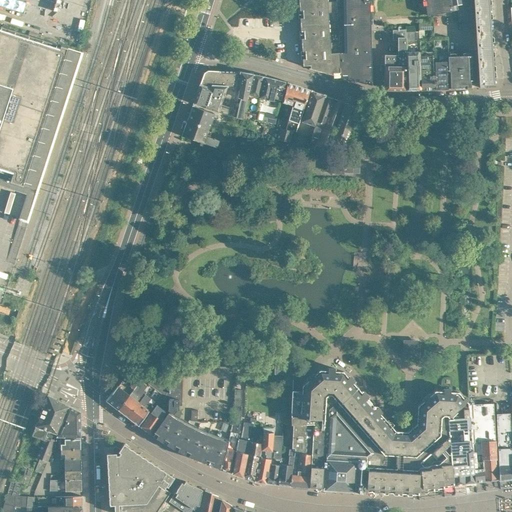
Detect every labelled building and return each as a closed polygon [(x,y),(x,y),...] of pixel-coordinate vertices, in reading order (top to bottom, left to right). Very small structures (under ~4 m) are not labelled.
[(335,0),(336,2),(337,12),(339,42),(340,72),(340,75),(341,75),(341,77),(372,85),(370,1),(369,0),(335,0)] [(426,0),(428,6),(426,6),(427,15),(451,11),(450,6),(458,5),(459,21),(472,20),(470,0),(426,0)] [(473,0),(479,87),(485,87),(485,86),(484,82),(488,82),(488,86),(495,86),(495,80),(495,79),(495,80),(489,0),(473,0)] [(328,13),(337,12),(336,2),(327,2),(299,4),(300,24),(329,23),(328,13)] [(330,42),(329,23),(300,24),(302,45),(330,42)] [(23,185),(68,47),(0,25),(0,171),(12,175),(10,181),(23,185)] [(419,39),(419,30),(405,31),(405,40),(419,39)] [(405,90),(405,40),(405,31),(394,31),(394,42),(398,42),(398,56),(384,55),(384,88),(384,89),(385,89),(385,90),(386,90),(405,90)] [(340,72),(339,42),(330,42),(302,45),(303,66),(310,65),(310,69),(332,75),(333,73),(340,72)] [(421,89),(420,53),(420,51),(406,52),(407,90),(421,89)] [(436,89),(435,75),(433,75),(432,52),(420,53),(421,89),(436,89)] [(446,53),(447,62),(447,69),(450,69),(450,88),(472,88),(471,56),(453,57),(453,53),(446,53)] [(448,89),(447,69),(447,62),(435,62),(435,75),(436,89),(448,89)] [(239,89),(240,72),(207,70),(204,73),(200,84),(234,86),(233,88),(239,89)] [(248,93),(253,75),(240,72),(239,89),(238,95),(238,97),(241,98),(236,117),(242,118),(243,111),(248,93)] [(259,96),(265,77),(253,75),(248,93),(259,96)] [(280,100),(285,82),(265,77),(259,96),(274,100),(274,98),(280,100)] [(293,106),(300,87),(287,83),(282,102),(293,106)] [(235,108),(238,97),(238,95),(239,89),(233,88),(234,86),(200,84),(193,103),(218,112),(232,116),(235,108)] [(295,132),(310,90),(300,87),(293,106),(285,129),(295,132)] [(314,129),(325,96),(312,91),(301,122),(309,124),(308,127),(314,129)] [(324,129),(335,99),(325,96),(314,129),(311,137),(308,146),(308,147),(314,149),(315,146),(321,128),(324,129)] [(335,118),(332,127),(335,128),(334,130),(342,133),(341,135),(356,141),(364,120),(355,117),(359,104),(346,99),(338,120),(335,118)] [(218,115),(193,106),(187,120),(208,128),(212,116),(217,118),(218,115)] [(205,136),(208,128),(187,120),(182,135),(198,141),(197,143),(202,145),(203,143),(215,147),(218,140),(205,136)] [(292,132),(279,128),(277,140),(289,143),(292,132)] [(305,155),(296,156),(297,173),(313,174),(313,184),(358,187),(353,170),(349,171),(334,170),(335,161),(325,161),(325,162),(305,160),(305,155)] [(420,342),(403,341),(402,358),(419,360),(420,342)] [(180,369),(180,365),(181,354),(177,354),(172,369),(180,369)] [(246,368),(246,358),(246,356),(236,356),(235,367),(246,368)] [(285,358),(285,359),(284,385),(293,386),(293,376),(296,376),(296,371),(285,359),(285,358)] [(182,406),(182,384),(183,377),(179,376),(180,369),(172,369),(168,383),(165,388),(163,401),(166,402),(165,405),(172,408),(171,411),(174,413),(176,410),(178,410),(179,405),(179,406),(182,406)] [(449,430),(448,428),(447,418),(469,417),(468,408),(468,396),(463,395),(459,390),(434,389),(416,405),(416,410),(422,410),(421,427),(418,427),(415,424),(407,431),(395,430),(343,371),(320,369),(302,385),(302,391),(292,390),(292,392),(291,412),(291,424),(293,424),(313,423),(313,428),(307,486),(324,487),(326,459),(356,461),(358,459),(363,459),(366,462),(366,464),(364,490),(419,494),(419,492),(424,492),(423,490),(434,489),(433,488),(443,487),(443,485),(454,485),(451,457),(450,443),(449,430)] [(164,412),(165,405),(166,402),(163,401),(165,388),(147,382),(146,385),(137,378),(134,382),(136,387),(119,410),(143,428),(152,435),(161,422),(165,413),(164,412)] [(136,387),(134,382),(127,390),(125,392),(118,386),(107,400),(119,410),(136,387)] [(249,443),(251,431),(253,424),(241,421),(241,406),(241,399),(242,390),(235,389),(234,423),(235,423),(234,432),(237,433),(232,463),(234,463),(232,472),(243,476),(249,443)] [(57,411),(61,402),(48,395),(34,428),(32,435),(44,439),(45,436),(55,410),(57,411)] [(57,434),(69,406),(61,402),(57,411),(55,410),(45,436),(44,439),(37,457),(40,458),(35,470),(42,473),(51,449),(55,440),(56,437),(57,434)] [(496,458),(493,403),(469,404),(469,417),(471,428),(472,441),(473,459),(475,459),(480,459),(480,463),(483,462),(485,481),(499,479),(498,458),(496,458)] [(230,439),(228,439),(218,436),(208,432),(198,427),(188,422),(182,419),(174,413),(171,411),(172,408),(165,405),(164,412),(165,413),(161,422),(152,435),(159,439),(167,444),(166,445),(167,445),(173,449),(173,448),(186,455),(186,454),(188,455),(188,456),(190,457),(196,459),(202,462),(206,463),(208,463),(208,464),(223,469),(224,462),(223,462),(230,439)] [(80,437),(80,424),(80,412),(69,406),(57,434),(56,437),(80,437)] [(469,417),(447,418),(448,428),(449,430),(471,428),(469,417)] [(511,477),(511,469),(511,448),(510,419),(496,419),(498,448),(498,458),(499,479),(511,477)] [(235,423),(234,423),(232,423),(228,439),(230,439),(223,462),(224,462),(223,469),(232,472),(234,463),(232,463),(237,433),(234,432),(235,423)] [(313,428),(313,423),(293,424),(292,448),(294,448),(291,474),(290,485),(295,485),(307,486),(313,428)] [(266,483),(271,438),(272,432),(272,427),(261,426),(261,431),(259,445),(255,480),(266,483)] [(290,485),(291,474),(294,448),(292,448),(290,448),(290,449),(288,449),(289,429),(282,429),(281,437),(280,457),(278,484),(290,485)] [(278,484),(280,457),(281,437),(278,436),(278,438),(271,438),(266,483),(278,484)] [(81,458),(80,439),(60,439),(61,459),(65,459),(81,458)] [(472,441),(450,443),(451,457),(454,485),(475,482),(473,459),(472,441)] [(255,480),(259,445),(249,443),(243,476),(255,480)] [(113,453),(107,453),(109,495),(109,499),(109,501),(114,501),(114,511),(121,511),(122,511),(124,511),(157,511),(171,492),(165,488),(166,486),(168,487),(172,482),(173,483),(173,482),(161,474),(164,470),(124,444),(121,449),(117,447),(112,449),(113,453)] [(81,470),(81,458),(65,459),(65,471),(81,470)] [(364,490),(366,464),(366,462),(363,459),(358,459),(356,461),(326,459),(324,487),(324,489),(364,492),(364,490)] [(480,459),(475,459),(473,459),(475,482),(485,481),(483,462),(480,463),(480,459)] [(33,469),(27,467),(21,481),(12,479),(7,495),(18,495),(22,484),(27,486),(33,469)] [(81,480),(81,470),(65,471),(65,480),(81,480)] [(81,491),(81,480),(65,480),(65,491),(81,491)] [(202,489),(191,485),(190,484),(188,483),(187,482),(185,481),(181,488),(178,486),(177,486),(178,487),(169,501),(184,511),(199,511),(204,491),(202,490),(202,489)] [(213,511),(218,497),(218,496),(205,490),(199,511),(213,511)] [(15,495),(7,495),(3,508),(13,511),(15,506),(14,506),(15,495)] [(82,506),(82,496),(56,496),(55,506),(82,506)] [(230,511),(232,505),(222,500),(218,511),(230,511)]
